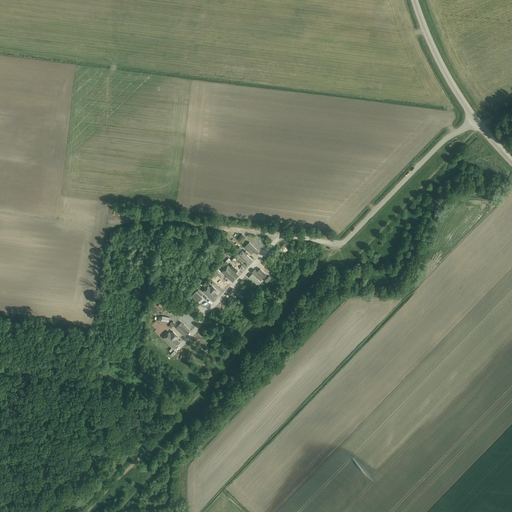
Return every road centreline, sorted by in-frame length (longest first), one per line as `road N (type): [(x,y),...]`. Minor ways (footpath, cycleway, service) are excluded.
road 1 (unclassified): [(343,241),(445,138),(477,123)]
road 2 (tertiary): [(477,123),(437,60),(415,0)]
